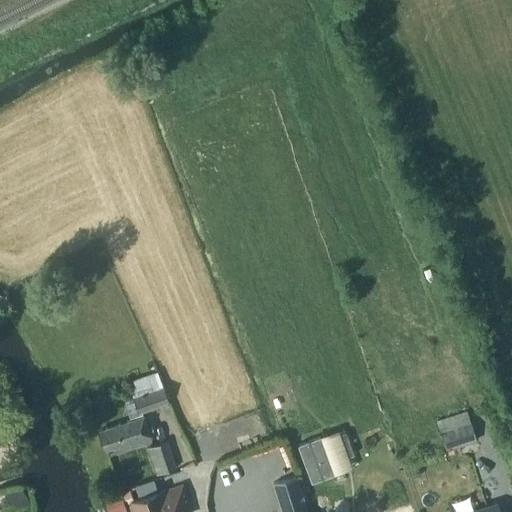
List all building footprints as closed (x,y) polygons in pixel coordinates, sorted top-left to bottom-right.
[(133,396),(138,411),(169,401),(158,371),(130,381),(135,396),(133,396)] [(468,409),(436,420),(446,449),(478,440),(468,409)] [(113,446),(115,452),(152,440),(143,415),(100,430),(106,448),(113,446)] [(167,441),(148,447),(157,474),(176,468),(167,441)] [(482,458),(468,464),(484,501),(497,496),(482,458)] [(308,511),(297,474),(273,482),(282,511),(308,511)] [(186,511),(184,504),(189,503),(182,485),(165,491),(165,489),(134,500),(133,500),(133,501),(137,511),(186,511)] [(130,489),(121,492),(126,503),(133,501),(133,500),(134,500),(130,489)] [(103,498),(108,511),(119,511),(128,509),(126,503),(121,492),(103,498)] [(501,511),(498,502),(465,511),(501,511)]
